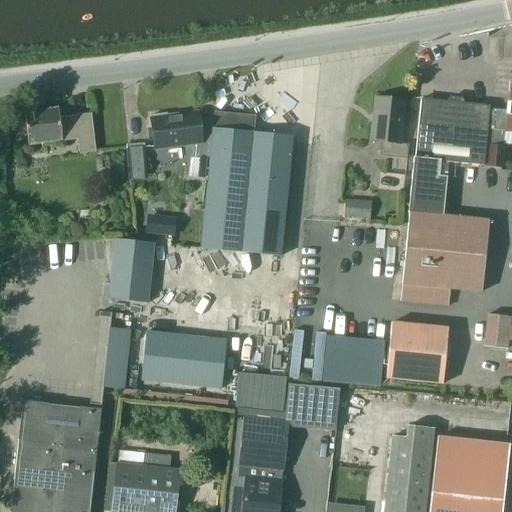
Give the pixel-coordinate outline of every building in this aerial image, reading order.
[(401,284),(400,301),(448,306),(449,289),(481,292),(488,220),(442,215),(446,177),(438,176),(439,161),(483,165),(486,129),(506,131),(506,132),(511,132),(511,81),(509,82),(508,91),(510,91),(508,110),(489,108),(489,105),(420,98),(414,157),(413,157),(407,213),(408,213),(401,284)] [(404,100),(374,97),(370,141),(380,142),(378,156),(406,159),(407,144),(400,143),(404,100)] [(59,118),(58,108),(24,112),(27,143),(78,138),(79,152),(93,151),(89,113),(75,114),(75,116),(59,118)] [(198,118),(197,111),(166,115),(166,113),(149,115),(154,149),(196,144),(194,156),(208,158),(207,168),(208,168),(200,248),(280,256),(292,135),(253,132),(254,116),(213,112),(212,120),(198,118)] [(133,144),(135,179),(150,178),(148,143),(133,144)] [(505,148),(486,146),(484,165),(503,167),(505,148)] [(206,159),(190,157),(188,177),(205,178),(206,159)] [(370,201),(345,200),(344,218),(369,219),(370,201)] [(174,237),(176,218),(147,215),(145,233),(174,237)] [(112,237),(106,297),(148,301),(153,241),(112,237)] [(510,316),(486,314),(483,346),(506,348),(507,340),(511,340),(511,325),(509,325),(510,316)] [(107,386),(129,389),(136,328),(115,326),(116,317),(105,316),(94,401),(105,402),(107,386)] [(447,328),(391,322),(385,378),(442,384),(447,328)] [(146,332),(141,381),(220,390),(226,341),(146,332)] [(286,378),(237,373),(234,408),(282,413),(286,378)] [(48,403),(22,400),(9,511),(89,511),(101,409),(79,407),(77,426),(46,422),(48,403)] [(288,421),(244,415),(236,476),(245,477),(240,511),(277,511),(281,481),(288,421)] [(425,511),(434,429),(406,426),(405,437),(391,436),(383,511),(425,511)] [(501,511),(509,444),(437,437),(429,511),(501,511)] [(173,511),(178,470),(169,469),(171,457),(144,454),(119,451),(118,463),(112,511),(173,511)] [(332,511),(368,511),(369,504),(333,502),(332,511)]
